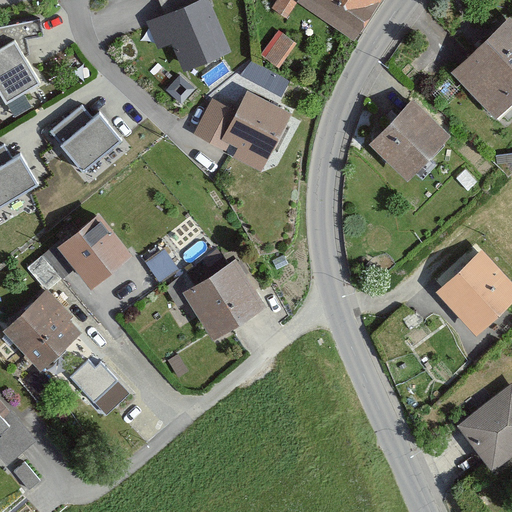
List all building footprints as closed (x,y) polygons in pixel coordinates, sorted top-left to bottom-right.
[(230,45),(210,0),(167,0),(149,6),(154,35),(175,35),(185,61),(230,45)] [(275,0),(273,3),(287,11),(293,0),(275,0)] [(375,0),(316,0),(356,29),(375,0)] [(511,100),(511,8),(510,7),(450,66),(501,112),(511,100)] [(293,34),(276,23),(263,42),(278,58),(293,34)] [(43,70),(13,30),(0,37),(0,80),(7,92),(43,70)] [(267,166),(291,108),(245,80),(233,100),(209,85),(189,122),(267,166)] [(16,110),(31,100),(23,88),(8,98),(16,110)] [(458,132),(416,90),(372,135),(418,181),(458,132)] [(122,131),(86,96),(48,125),(84,163),(122,131)] [(0,200),(38,172),(4,131),(0,133),(0,200)] [(136,247),(101,205),(65,235),(98,280),(136,247)] [(511,298),(511,272),(471,236),(438,276),(483,329),(511,298)] [(269,296),(238,248),(188,286),(214,336),(269,296)] [(59,292),(80,275),(72,265),(51,282),(59,292)] [(83,319),(40,276),(5,318),(42,359),(83,319)] [(70,370),(105,411),(128,391),(93,350),(70,370)] [(511,445),(511,373),(468,409),(501,454),(511,445)]
